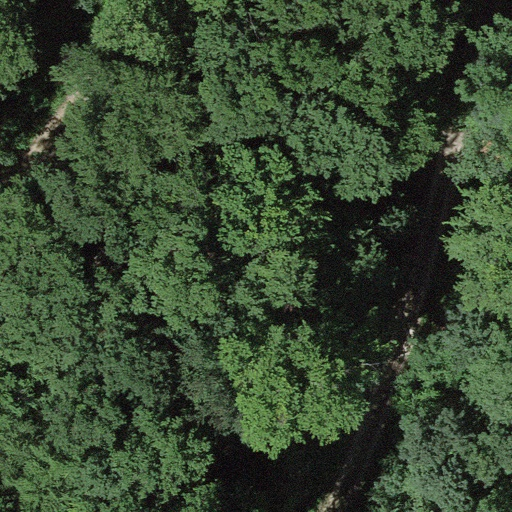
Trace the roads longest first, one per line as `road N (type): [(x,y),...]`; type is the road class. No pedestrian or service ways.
road 1 (track): [(483,0),(411,311),(336,511)]
road 2 (track): [(153,0),(0,190)]
